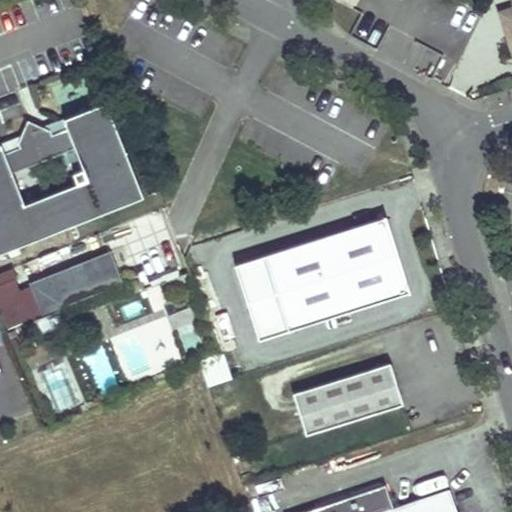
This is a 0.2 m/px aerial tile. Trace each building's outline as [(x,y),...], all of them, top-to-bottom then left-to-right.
[(511,6),(501,10),(511,44),(511,6)] [(353,33),(358,13),(343,9),(338,29),(353,33)] [(19,148),(4,154),(0,143),(0,252),(142,196),(105,102),(63,118),(67,129),(52,135),(50,130),(27,120),(17,143),(19,148)] [(397,250),(386,215),(237,263),(260,338),(410,291),(397,250)] [(122,282),(109,249),(29,280),(31,286),(41,313),(122,282)] [(41,313),(31,286),(19,291),(11,270),(0,274),(0,311),(6,327),(41,313)] [(102,345),(83,352),(99,392),(118,385),(102,345)] [(207,385),(232,378),(225,354),(201,361),(207,385)] [(39,371),(54,411),(82,400),(67,360),(39,371)] [(389,363),(292,393),(305,434),(402,404),(396,385),(389,363)] [(458,511),(451,489),(393,509),(385,484),(303,511),(458,511)]
